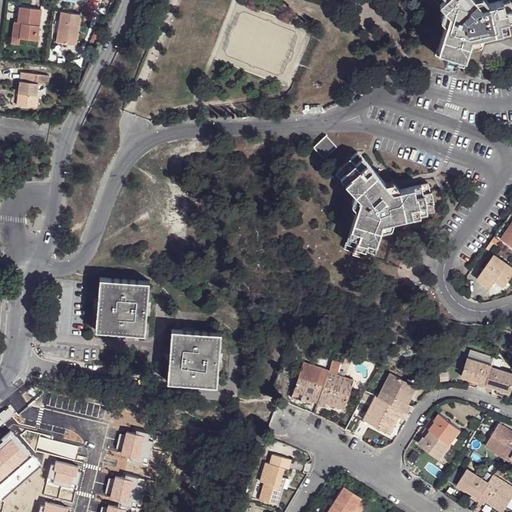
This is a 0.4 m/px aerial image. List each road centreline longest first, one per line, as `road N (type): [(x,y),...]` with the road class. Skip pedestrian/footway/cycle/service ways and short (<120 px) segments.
road 1 (residential): [(345,122),(153,136),(124,158),(83,257),(62,267),(34,257)]
road 2 (residential): [(34,257),(51,220),(69,135),(130,0)]
road 3 (residential): [(504,171),(450,254),(445,276),(461,308),(511,306)]
road 4 (residential): [(80,511),(99,431),(23,410),(3,384)]
road 5 (residential): [(511,410),(469,393),(436,396),(380,478)]
road 6 (residential): [(345,122),(504,171)]
road 7 (residential): [(511,160),(480,133),(368,101)]
road 8 (residential): [(511,104),(487,107),(401,87),(368,101)]
road 9 (unclassified): [(20,336),(160,348)]
